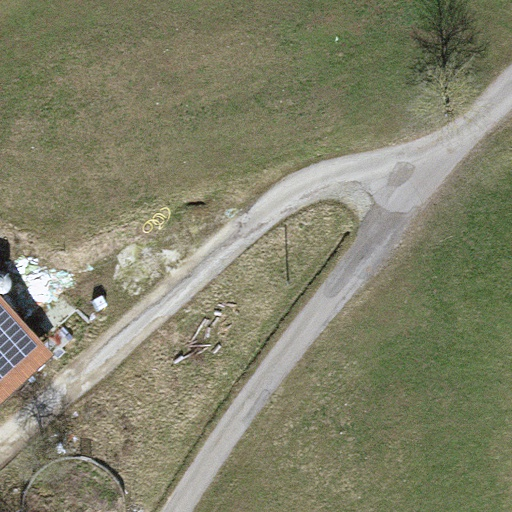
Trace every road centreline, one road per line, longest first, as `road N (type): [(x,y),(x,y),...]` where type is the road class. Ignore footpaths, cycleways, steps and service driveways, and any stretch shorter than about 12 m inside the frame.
road 1 (unknown): [(0,379),(124,255),(211,179),(260,150),(344,130),(390,137),(448,176)]
road 2 (track): [(511,102),(267,389),(185,511)]
